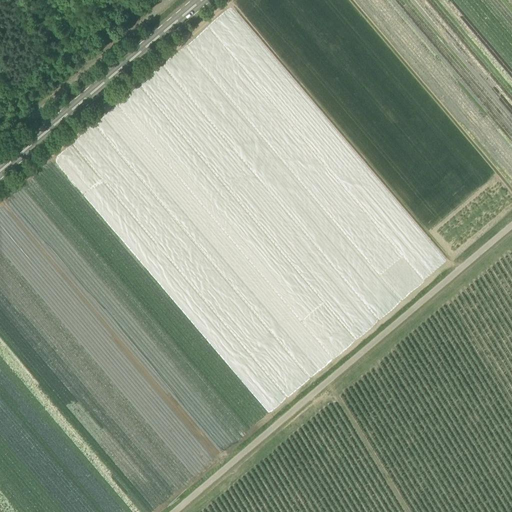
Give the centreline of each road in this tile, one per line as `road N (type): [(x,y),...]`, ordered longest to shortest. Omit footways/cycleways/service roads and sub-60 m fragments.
road 1 (unclassified): [(177,511),(511,227)]
road 2 (primary): [(0,171),(201,0)]
